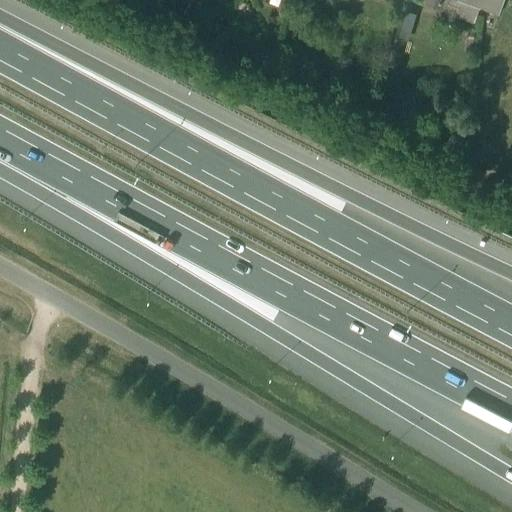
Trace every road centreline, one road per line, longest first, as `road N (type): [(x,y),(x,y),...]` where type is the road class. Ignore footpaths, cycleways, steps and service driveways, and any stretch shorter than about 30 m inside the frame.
road 1 (motorway): [(0,155),(100,228),(511,476)]
road 2 (motorway): [(0,136),(511,410)]
road 3 (motorway): [(511,321),(0,49)]
road 4 (motorway): [(511,274),(0,15)]
road 5 (unclassified): [(416,511),(0,269)]
